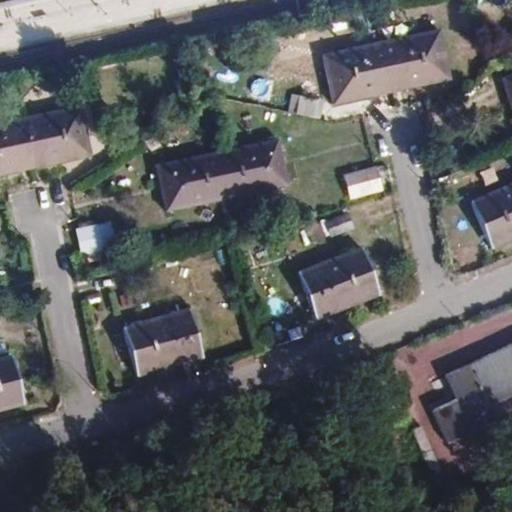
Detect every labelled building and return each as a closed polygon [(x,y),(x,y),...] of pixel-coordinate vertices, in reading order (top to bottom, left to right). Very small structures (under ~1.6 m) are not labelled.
[(443,32),(385,48),(397,93),(454,79),(443,32)] [(385,48),(329,63),(340,107),(397,93),(385,48)] [(254,73),(236,84),(249,104),(267,92),(254,73)] [(319,119),(322,100),(290,95),(287,114),(319,119)] [(82,109),(24,125),(36,173),(96,158),(82,109)] [(24,125),(0,131),(0,181),(36,173),(24,125)] [(273,140),(214,154),(225,200),(284,185),(273,140)] [(214,154),(156,169),(166,214),(225,200),(214,154)] [(375,167),(341,175),(347,200),(381,192),(375,167)] [(511,193),(482,206),(498,243),(511,238),(511,193)] [(344,212),(301,229),(302,233),(282,241),(287,253),(351,228),(344,212)] [(103,255),(98,225),(74,229),(79,258),(103,255)] [(367,253),(310,272),(321,318),(379,299),(367,253)] [(194,314),(132,334),(146,376),(206,358),(194,314)] [(313,319),(284,325),(287,340),(316,335),(313,319)] [(511,341),(452,365),(458,388),(439,398),(454,432),(511,411),(511,341)] [(20,358),(0,363),(0,408),(30,400),(20,358)]
